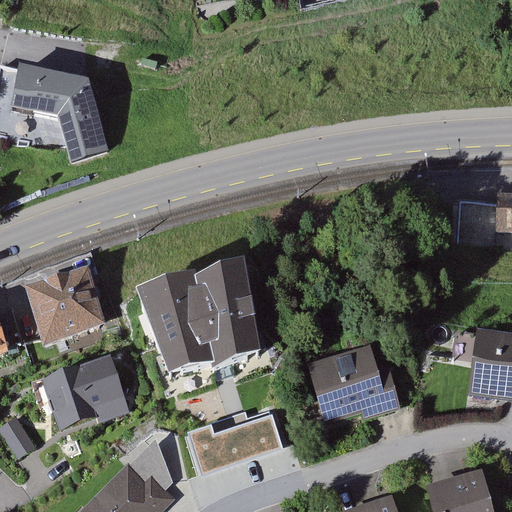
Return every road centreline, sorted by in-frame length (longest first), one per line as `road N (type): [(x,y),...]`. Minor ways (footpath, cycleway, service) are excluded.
road 1 (secondary): [(511,137),(337,150),(253,167),(0,249)]
road 2 (residential): [(229,511),(280,483),(431,441),(511,441)]
